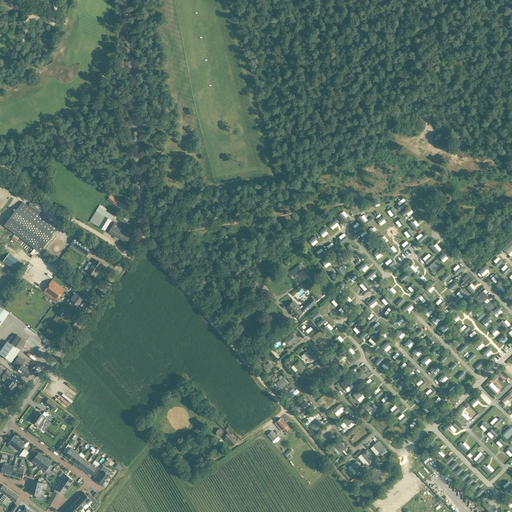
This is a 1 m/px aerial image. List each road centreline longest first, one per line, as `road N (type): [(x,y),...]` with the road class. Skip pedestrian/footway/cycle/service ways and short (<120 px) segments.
road 1 (unclassified): [(138,238),(373,511)]
road 2 (tertiary): [(138,238),(124,0)]
road 3 (tertiary): [(9,423),(129,256)]
road 4 (unclassified): [(129,256),(38,200),(0,160)]
